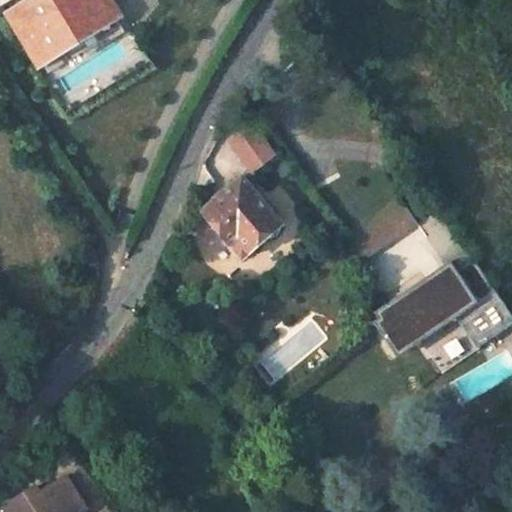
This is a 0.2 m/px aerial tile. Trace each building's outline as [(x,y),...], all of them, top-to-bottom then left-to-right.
[(26,0),(9,10),(35,54),(110,9),(104,0),(26,0)] [(110,9),(35,54),(43,67),(78,45),(81,50),(120,26),(110,9)] [(258,173),(282,154),(256,121),(232,140),(258,173)] [(202,210),(237,255),(282,222),(246,177),(202,210)] [(455,266),(472,292),(489,281),(472,255),(455,266)] [(373,318),(392,346),(410,334),(414,340),(455,313),(476,344),(498,329),(495,325),(511,314),(489,281),(472,292),(455,266),(449,258),(423,276),(426,280),(390,304),(387,300),(374,309),(378,315),(373,318)] [(495,325),(498,329),(511,319),(511,314),(495,325)] [(410,334),(392,346),(397,352),(414,340),(410,334)] [(1,508),(3,511),(77,511),(85,507),(69,481),(41,499),(39,495),(25,501),(21,495),(1,508)] [(34,486),(21,495),(25,501),(39,495),(34,486)] [(344,511),(338,503),(321,511),(344,511)]
